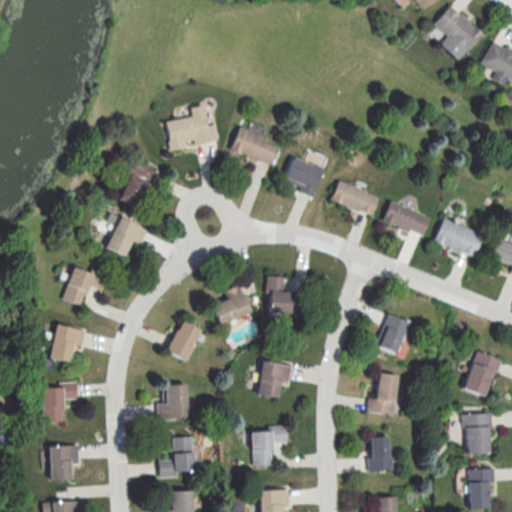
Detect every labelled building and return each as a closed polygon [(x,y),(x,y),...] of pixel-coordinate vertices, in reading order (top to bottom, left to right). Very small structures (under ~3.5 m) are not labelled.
[(439,42),(457,59),(481,33),(449,3),(432,22),(446,35),(439,42)] [(477,63),(503,77),(511,81),(511,51),(490,39),(477,63)] [(163,120),(168,149),(183,146),(182,141),(191,139),(192,143),(217,139),(214,123),(205,124),(202,104),(188,106),(190,115),(163,120)] [(236,127),(264,138),(262,143),(274,148),(267,166),(237,154),(236,155),(226,151),(236,127)] [(312,196),(321,165),(290,157),(283,181),(298,185),(296,191),(312,196)] [(147,189),(155,170),(132,160),(116,197),(134,205),(141,187),(147,189)] [(336,181),(364,192),(363,194),(375,198),(368,216),(354,211),(353,213),(343,208),(343,206),(340,205),(340,206),(327,201),(336,181)] [(386,201),(427,218),(417,241),(387,228),(386,230),(376,226),(386,201)] [(145,228),(116,215),(103,246),(123,255),(130,239),(138,242),(145,228)] [(439,219),(479,235),(470,258),(440,246),(439,247),(429,243),(439,219)] [(511,243),(494,237),(487,256),(511,264),(508,272),(511,273),(511,243)] [(60,298),(80,304),(85,288),(99,292),(105,273),(89,267),(87,271),(71,265),(60,298)] [(266,311),(295,312),(296,291),(281,290),(282,275),(264,275),(263,290),(267,290),(266,311)] [(216,323),(248,311),(238,283),(222,289),(225,298),(209,303),(216,323)] [(373,344),(396,352),(407,320),(385,312),(373,344)] [(199,328),(179,318),(163,350),(184,360),(199,328)] [(47,356),(70,361),(74,344),(80,345),(83,329),(54,323),(47,356)] [(497,358),(475,349),(461,387),(483,395),(497,358)] [(257,359),(252,393),(272,396),(275,377),(283,378),(285,363),(257,359)] [(396,374),(377,371),(373,397),(366,396),(364,410),(391,413),(396,374)] [(39,386),(40,420),(61,420),(61,398),(74,397),(74,380),(57,381),(57,386),(39,386)] [(180,381),(182,416),(154,418),(153,401),(159,401),(158,382),(180,381)] [(461,412),(463,453),(483,453),(482,425),(487,425),(486,411),(461,412)] [(246,431),(247,465),(268,464),(267,446),(275,446),(275,430),(246,431)] [(388,455),(388,470),(363,471),(362,456),(365,455),(365,436),(383,435),(384,455),(388,455)] [(188,436),(190,471),(162,472),(161,456),(167,456),(166,437),(188,436)] [(77,459),(76,444),(46,445),(48,478),(69,477),(69,460),(77,459)] [(463,469),(465,510),(483,510),(482,482),(489,482),(489,468),(463,469)] [(186,488),(187,511),(159,511),(159,508),(165,508),(164,490),(186,488)] [(254,489),(255,511),(275,511),(275,504),(284,503),(283,488),(254,489)] [(369,511),(369,494),(391,493),(391,511),(369,511)] [(71,511),(71,500),(49,500),(49,511),(71,511)]
